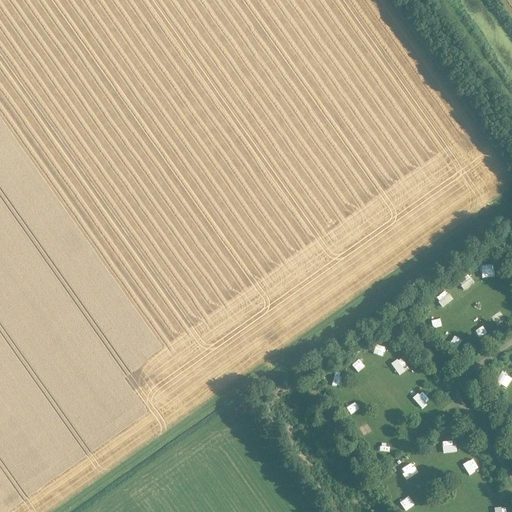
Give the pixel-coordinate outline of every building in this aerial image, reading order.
[(480,260),(476,269),(488,273),(492,264),(480,260)] [(463,273),(454,280),(461,290),(471,283),(463,273)] [(495,288),(505,299),(511,293),(511,292),(503,282),(495,288)] [(430,299),(439,308),(449,299),(441,290),(430,299)] [(493,325),(502,320),(497,311),(488,316),(493,325)] [(480,323),(471,328),(476,338),(485,333),(480,323)] [(376,342),(374,353),(385,355),(387,345),(376,342)] [(349,364),(355,373),(365,368),(359,358),(349,364)] [(401,361),(391,365),(395,376),(405,373),(401,361)] [(499,373),(493,382),(502,389),(509,380),(499,373)] [(340,377),(329,378),(331,390),(342,388),(340,377)] [(414,387),(408,392),(415,400),(420,396),(414,387)] [(347,415),(356,408),(350,401),(342,407),(347,415)] [(389,404),(381,411),(388,419),(396,413),(389,404)] [(434,445),(439,454),(449,448),(444,439),(434,445)] [(460,465),(466,473),(473,468),(467,460),(460,465)] [(398,468),(401,479),(415,475),(411,464),(398,468)] [(473,485),(476,494),(486,489),(483,481),(473,485)] [(398,511),(409,511),(406,503),(397,506),(398,511)]
